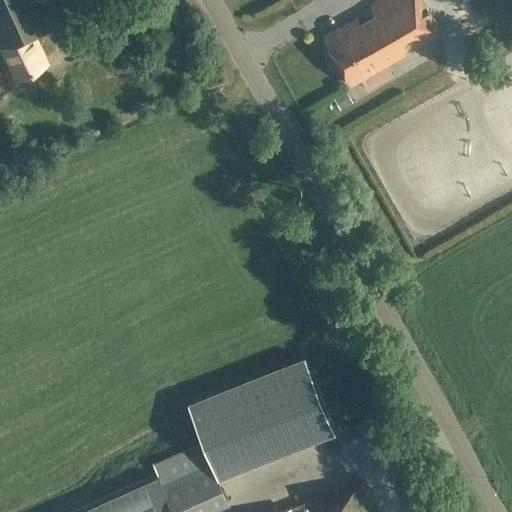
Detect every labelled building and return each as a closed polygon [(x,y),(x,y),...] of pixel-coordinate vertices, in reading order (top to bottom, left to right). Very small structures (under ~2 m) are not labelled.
[(0,0),(0,44),(14,74),(45,60),(34,37),(51,29),(42,8),(39,9),(34,0),(0,0)] [(348,83),(439,32),(420,0),(383,0),(369,8),(372,13),(358,22),(355,16),(321,35),(348,83)] [(345,89),(333,96),(340,108),(352,101),(345,89)] [(187,399),(219,477),(262,460),(335,430),(304,352),(187,399)] [(200,442),(151,464),(155,473),(64,511),(207,511),(228,504),(214,471),(200,442)] [(373,511),(362,479),(276,511),(373,511)] [(404,493),(412,511),(435,511),(437,511),(425,484),(419,486),(404,493)]
